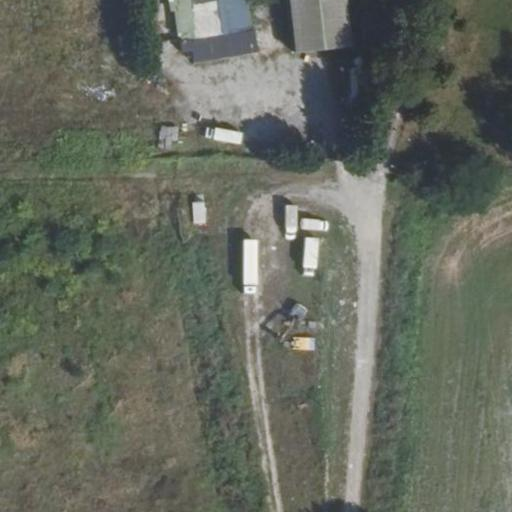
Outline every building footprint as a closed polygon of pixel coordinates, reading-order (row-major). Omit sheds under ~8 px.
[(172,26),(168,0),(155,0),(161,34),(173,32),(172,26)] [(168,0),(172,26),(205,22),(201,0),(168,0)] [(201,0),(205,22),(228,19),(225,0),(201,0)] [(328,33),(324,0),(268,0),(273,39),(328,33)] [(301,228),(302,241),(324,238),(322,225),(301,228)] [(238,305),(253,305),(252,259),(237,260),(238,305)]
